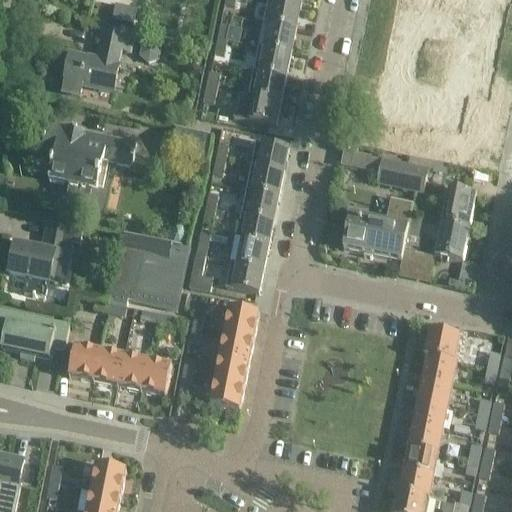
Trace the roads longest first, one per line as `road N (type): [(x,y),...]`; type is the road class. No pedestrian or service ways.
road 1 (residential): [(294,279),(348,0)]
road 2 (residential): [(294,279),(496,319),(511,250)]
road 3 (tertiary): [(165,451),(0,414)]
road 4 (tertiary): [(282,511),(165,451)]
